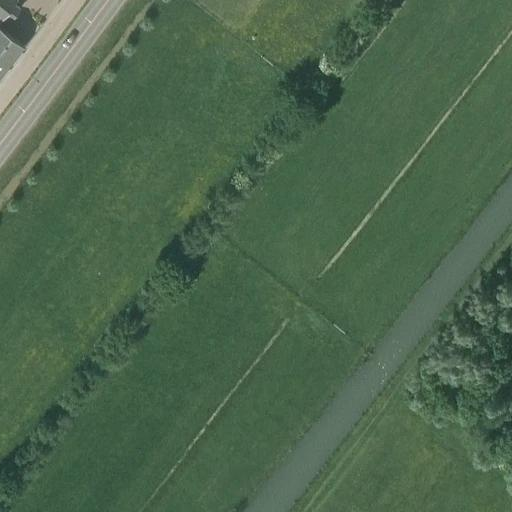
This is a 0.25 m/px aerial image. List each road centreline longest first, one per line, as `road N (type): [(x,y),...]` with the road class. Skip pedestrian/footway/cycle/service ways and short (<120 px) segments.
road 1 (primary): [(0,144),(106,0)]
road 2 (unclassified): [(0,99),(74,0)]
